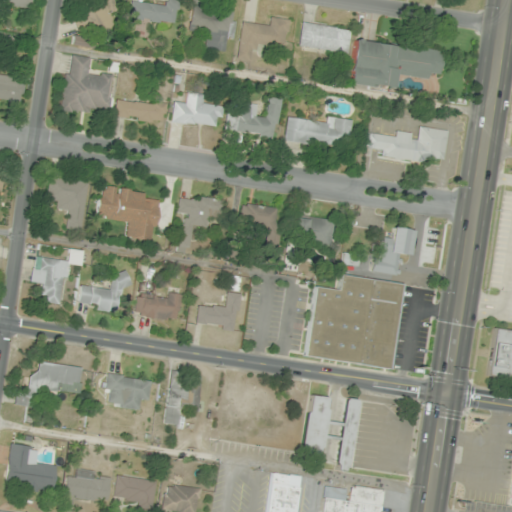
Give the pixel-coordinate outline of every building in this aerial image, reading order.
[(30,0),(0,0),(0,5),(30,8),(30,0)] [(77,18),(78,30),(113,29),(112,0),(84,0),(86,18),(77,18)] [(173,26),(178,2),(169,0),(164,0),(163,7),(134,0),(131,0),(128,16),(173,26)] [(204,48),(227,52),(234,12),(192,5),(187,33),(206,36),(204,48)] [(242,21),(235,58),(251,61),(254,45),(284,50),(289,20),(269,17),(268,26),(242,21)] [(350,30),(302,22),(297,47),(345,56),(350,30)] [(347,83),(393,89),(395,74),(428,78),(429,72),(439,74),(443,50),(353,38),(347,83)] [(110,114),(112,73),(89,72),(90,57),(70,56),(69,74),(62,74),(60,111),(110,114)] [(23,79),(0,76),(0,100),(20,103),(23,79)] [(202,94),(184,92),(183,102),(172,101),(170,123),(219,128),(221,107),(201,105),(202,94)] [(164,104),(116,97),(113,117),(162,123),(164,104)] [(274,139),(280,100),(267,97),(264,117),(254,116),(256,109),(228,104),(223,130),(274,139)] [(338,148),(338,140),(348,141),(351,119),(323,116),(322,123),(285,119),(282,142),(338,148)] [(447,130),(418,126),(416,135),(395,132),(395,136),(367,133),(365,148),(382,150),(381,156),(442,164),(447,130)] [(55,200),(54,208),(65,209),(63,228),(82,230),(87,181),(49,177),(46,199),(55,200)] [(143,190),(101,184),(96,218),(126,223),(124,237),(153,241),(159,201),(142,198),(143,190)] [(222,198),(178,195),(177,214),(184,214),(184,225),(176,225),(175,248),(190,249),(191,225),(208,227),(209,219),(220,220),(222,198)] [(277,207),(241,203),(238,225),(274,230),(277,207)] [(329,246),(333,220),(293,214),(288,240),(329,246)] [(370,272),(396,275),(399,254),(408,255),(411,230),(392,227),(390,238),(382,237),(379,258),(372,257),(370,272)] [(61,304),(66,261),(79,262),(81,252),(69,250),(68,260),(39,256),(37,266),(31,266),(29,282),(41,283),(39,301),(61,304)] [(341,264),(356,266),(358,254),(342,253),(341,264)] [(78,302),(95,304),(95,310),(115,312),(118,287),(127,288),(129,274),(111,272),(109,289),(80,285),(78,302)] [(313,287),(303,356),(390,369),(401,284),(339,275),(337,290),(313,287)] [(176,321),(180,298),(137,290),(132,313),(176,321)] [(232,331),(239,294),(227,292),(224,307),(198,302),(194,324),(232,331)] [(511,330),(492,328),(486,378),(511,380),(511,330)] [(78,392),(82,368),(38,361),(37,372),(29,371),(25,393),(15,391),(13,405),(43,409),(45,397),(55,399),(57,388),(78,392)] [(163,423),(177,425),(180,409),(197,411),(202,375),(170,370),(163,423)] [(110,396),(109,406),(136,409),(138,399),(148,400),(150,379),(106,373),(103,395),(110,396)] [(327,397),(307,395),(301,460),(321,462),(327,397)] [(334,469),(346,471),(357,400),(344,398),(334,469)] [(3,487),(52,493),(55,465),(35,462),(37,447),(8,443),(3,487)] [(75,477),(65,476),(63,496),(106,501),(109,473),(76,470),(75,477)] [(265,511),(294,511),(300,476),(271,472),(265,511)] [(155,481),(115,475),(111,498),(151,505),(155,481)] [(165,511),(195,511),(199,487),(164,483),(160,511),(165,511)] [(378,511),(381,491),(323,484),(319,511),(378,511)]
